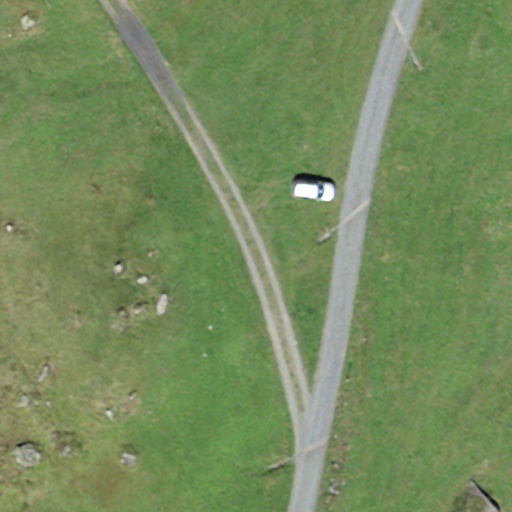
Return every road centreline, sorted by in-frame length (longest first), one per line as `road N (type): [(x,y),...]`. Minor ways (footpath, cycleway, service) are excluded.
road 1 (track): [(315,441),(264,283),(190,131),(111,0)]
road 2 (track): [(315,441),(376,89),(406,0)]
